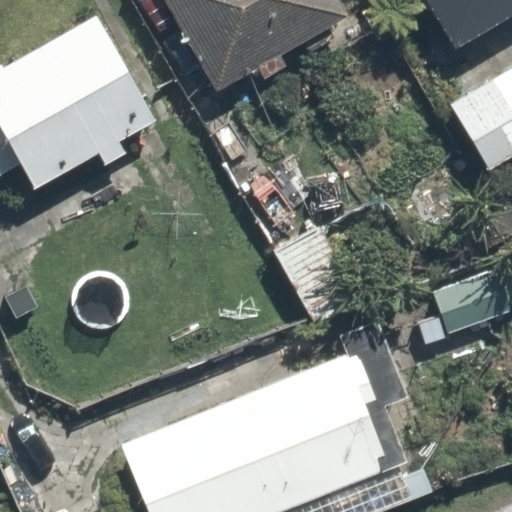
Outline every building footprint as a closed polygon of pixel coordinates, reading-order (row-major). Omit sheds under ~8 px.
[(159,0),(213,90),(347,11),(340,0),(159,0)] [(511,12),(511,0),(425,0),(457,49),(511,12)] [(101,11),(0,64),(0,127),(30,185),(157,118),(101,11)] [(511,62),(447,101),(488,169),(511,154),(511,62)] [(376,294),(325,194),(272,221),(322,321),(376,294)] [(257,300),(219,230),(167,258),(205,328),(257,300)] [(511,298),(496,254),(430,279),(449,332),(511,309),(511,298)] [(402,386),(373,398),(352,346),(119,440),(147,511),(238,511),(394,450),(423,438),(402,386)]
